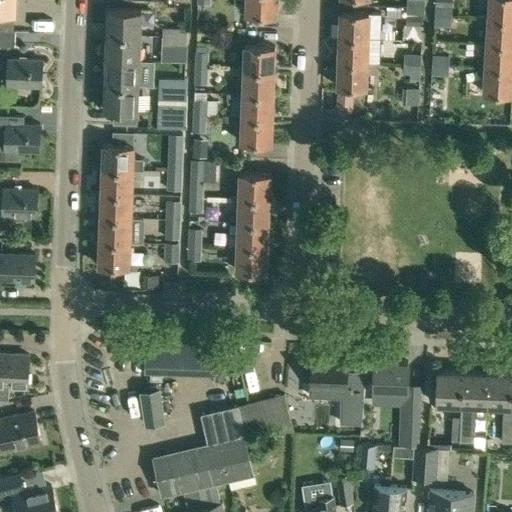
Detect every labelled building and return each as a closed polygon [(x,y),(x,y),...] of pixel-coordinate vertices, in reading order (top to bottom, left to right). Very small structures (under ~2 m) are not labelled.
[(0,0),(0,28),(14,29),(15,17),(16,18),(16,0),(0,0)] [(276,0),(246,0),(246,14),(276,15),(276,0)] [(435,0),(434,14),(452,15),(452,0),(435,0)] [(511,0),(489,0),(488,18),(511,19),(511,0)] [(423,7),(406,6),(405,24),(422,25),(423,7)] [(140,35),(147,35),(147,25),(141,24),(141,9),(109,8),(108,33),(140,35)] [(341,11),(340,36),(368,37),(380,38),(380,29),(381,13),(341,11)] [(452,15),(434,14),(434,25),(451,26),(452,15)] [(511,43),(511,19),(488,18),(487,42),(511,43)] [(162,36),(187,37),(187,28),(163,26),(162,36)] [(394,29),(380,29),(380,38),(394,38),(394,29)] [(23,45),(23,34),(6,33),(6,44),(23,45)] [(140,46),(140,35),(108,33),(107,59),(139,60),(140,46)] [(187,45),(187,37),(162,36),(162,44),(174,45),(186,45),(187,45)] [(368,37),(340,36),(339,61),(367,62),(368,37)] [(485,67),(511,68),(511,43),(487,42),(485,67)] [(245,44),(244,69),(274,70),(275,45),(245,44)] [(194,67),(208,67),(208,52),(194,51),(194,67)] [(404,53),(403,64),(420,64),(421,54),(404,53)] [(433,55),(432,63),(449,64),(449,56),(433,55)] [(41,85),(42,59),(8,57),(7,84),(41,85)] [(139,75),(139,60),(107,59),(106,84),(138,85),(139,75)] [(367,62),(339,61),(338,86),(366,87),(367,62)] [(449,64),(432,63),(431,74),(448,75),(449,64)] [(420,64),(403,64),(403,72),(409,73),(409,79),(420,80),(420,64)] [(207,84),(208,67),(194,67),(193,83),(207,84)] [(511,94),(511,83),(511,68),(485,67),(483,92),(511,94)] [(274,70),(244,69),(243,93),(273,94),(274,70)] [(161,77),(160,86),(185,87),(185,78),(161,77)] [(138,85),(106,84),(104,110),(114,110),(137,111),(138,86),(138,85)] [(185,87),(160,86),(160,95),(185,96),(185,87)] [(482,103),(481,86),(468,86),(468,103),(482,103)] [(242,117),(272,118),(273,94),(243,93),(242,108),(242,117)] [(362,94),(347,93),(346,111),(360,113),(362,94)] [(192,115),(206,115),(206,100),(193,99),(192,115)] [(158,108),(157,124),(183,125),(183,109),(158,108)] [(1,148),(0,147),(0,158),(19,159),(19,150),(39,150),(40,123),(22,123),(22,114),(0,113),(0,127),(2,127),(1,148)] [(206,116),(206,115),(192,115),(192,131),(205,131),(206,116)] [(271,143),(272,118),(242,117),(241,141),(271,143)] [(103,144),(102,168),(133,169),(143,170),(143,159),(133,159),(134,145),(103,144)] [(183,152),(168,151),(167,171),(183,171),(183,152)] [(190,159),(189,195),(203,195),(204,181),(216,181),(216,160),(190,159)] [(132,194),(133,169),(102,168),(101,192),(132,194)] [(182,190),(183,171),(167,171),(167,189),(182,190)] [(239,197),(269,198),(270,173),(240,172),(239,197)] [(3,186),(2,214),(36,215),(37,188),(3,186)] [(132,194),(101,192),(100,216),(131,218),(132,194)] [(203,195),(189,195),(189,211),(202,212),(203,195)] [(268,222),(269,198),(239,197),(238,221),(268,222)] [(165,219),(181,219),(181,200),(166,200),(165,219)] [(130,242),(131,218),(100,216),(99,240),(130,242)] [(180,238),(181,219),(165,219),(164,237),(180,238)] [(267,246),(268,222),(238,221),(237,245),(267,246)] [(188,243),(201,244),(202,228),(188,228),(188,243)] [(129,266),(130,242),(99,240),(98,265),(129,266)] [(180,243),(165,242),(164,261),(179,262),(180,243)] [(201,260),(201,244),(188,243),(187,259),(201,260)] [(267,246),(237,245),(236,269),(266,270),(267,246)] [(0,251),(0,278),(34,280),(35,253),(0,251)] [(158,287),(158,274),(143,274),(143,287),(158,287)] [(143,344),(143,374),(223,374),(223,344),(143,344)] [(0,398),(8,399),(8,385),(27,386),(29,354),(0,352),(0,398)] [(348,359),(312,358),(311,363),(307,363),(307,380),(311,380),(311,386),(329,386),(329,396),(344,397),(343,420),(341,420),(340,422),(362,422),(366,372),(347,371),(348,359)] [(374,399),(407,400),(408,386),(409,362),(376,360),(375,388),(374,399)] [(461,405),(462,372),(436,371),(435,404),(461,405)] [(475,441),(476,417),(485,417),(486,405),(487,372),(462,372),(461,405),(460,416),(459,441),(475,441)] [(487,372),(486,405),(511,406),(511,373),(487,372)] [(405,444),(416,445),(420,445),(422,386),(408,385),(408,386),(407,400),(406,420),(405,444)] [(229,388),(213,393),(217,406),(233,401),(229,388)] [(156,390),(138,393),(144,425),(162,421),(156,390)] [(245,432),(265,430),(258,399),(238,404),(201,413),(208,443),(153,455),(161,494),(183,489),(184,493),(217,486),(216,481),(232,477),(233,483),(252,479),(244,444),(247,443),(245,432)] [(33,412),(0,419),(0,450),(0,451),(40,442),(33,412)] [(451,441),(459,441),(460,416),(452,416),(451,441)] [(502,443),(510,443),(510,418),(502,418),(502,443)] [(374,467),(376,444),(361,442),(359,466),(374,467)] [(393,455),(415,457),(416,445),(405,444),(401,444),(394,444),(394,450),(393,455)] [(416,445),(415,457),(414,477),(435,478),(437,446),(427,446),(422,445),(420,445),(416,445)] [(25,492),(24,489),(19,472),(0,476),(0,494),(16,491),(17,494),(11,496),(15,511),(57,511),(51,486),(25,492)] [(348,473),(337,474),(341,503),(353,501),(348,473)] [(386,511),(389,485),(374,484),(371,511),(386,511)] [(404,511),(406,486),(389,485),(386,511),(404,511)] [(218,490),(217,486),(184,493),(185,498),(188,507),(188,511),(231,511),(228,498),(220,500),(218,490)] [(428,511),(471,511),(473,493),(471,492),(431,489),(430,489),(428,511)] [(318,499),(304,501),(305,511),(335,511),(333,494),(318,497),(318,499)]
